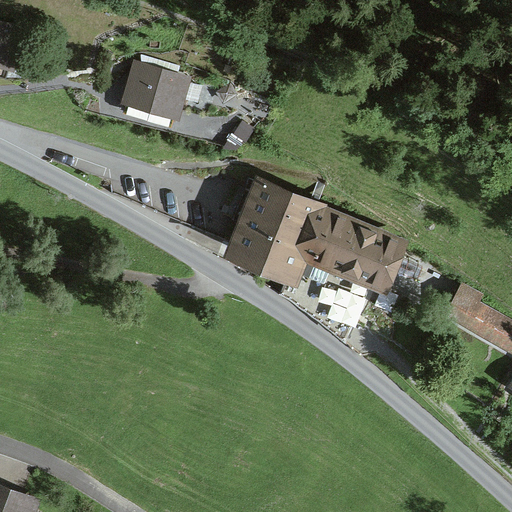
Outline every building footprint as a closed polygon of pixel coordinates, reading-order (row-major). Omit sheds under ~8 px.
[(19,29),(0,23),(0,62),(8,65),(19,29)] [(187,78),(136,63),(125,100),(176,115),(187,78)] [(404,239),(259,181),(230,253),(295,279),(304,256),(384,288),(404,239)] [(464,288),(450,313),(510,349),(511,345),(511,324),(477,304),(481,297),(464,288)] [(29,511),(33,502),(0,488),(0,511),(29,511)]
